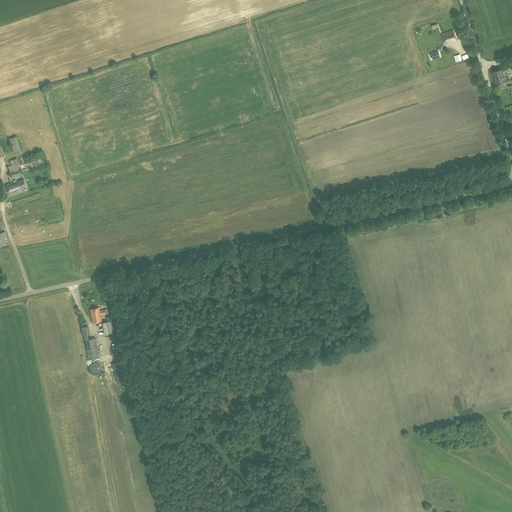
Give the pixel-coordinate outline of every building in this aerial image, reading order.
[(442,34),(446,45),(457,41),(453,30),(442,34)] [(431,54),(433,60),(441,57),(438,51),(431,54)] [(492,72),(496,85),(506,82),(502,69),(492,72)] [(14,147),(20,145),(16,135),(10,137),(14,147)] [(22,163),(25,173),(30,172),(29,168),(44,164),(42,157),(22,163)] [(21,174),(19,168),(12,171),(15,177),(21,174)] [(19,189),(17,182),(16,181),(6,185),(9,194),(19,190),(19,189)] [(17,182),(19,189),(26,186),(24,181),(20,181),(17,182)] [(0,247),(9,244),(0,215),(0,247)] [(108,310),(105,310),(99,311),(99,307),(90,309),(93,322),(101,320),(100,315),(105,314),(108,313),(108,310)] [(117,341),(115,336),(116,336),(113,327),(113,326),(112,321),(111,321),(110,316),(106,317),(107,322),(105,322),(106,325),(103,326),(104,329),(108,328),(109,333),(107,334),(108,337),(111,336),(112,337),(111,337),(113,342),(117,341)] [(89,339),(84,340),(88,360),(100,358),(96,338),(89,339)] [(112,364),(117,383),(125,380),(120,362),(112,364)] [(102,369),(102,367),(102,366),(101,364),(100,364),(99,363),(97,363),(95,363),(94,364),(93,364),(92,365),(92,366),(91,368),(91,370),(92,371),(93,372),(94,374),(95,374),(96,374),(98,374),(99,374),(100,373),(101,373),(102,371),(102,370),(102,369)]
